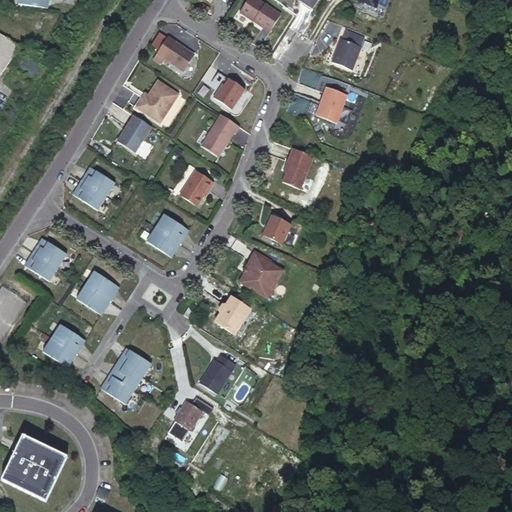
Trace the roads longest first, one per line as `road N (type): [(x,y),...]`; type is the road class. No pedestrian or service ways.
road 1 (residential): [(276,78),(237,188),(172,291)]
road 2 (residential): [(28,202),(153,2)]
road 3 (residential): [(0,401),(56,411),(84,438),(91,473),(74,511)]
road 4 (residential): [(153,2),(276,78)]
road 5 (residential): [(144,274),(28,202)]
